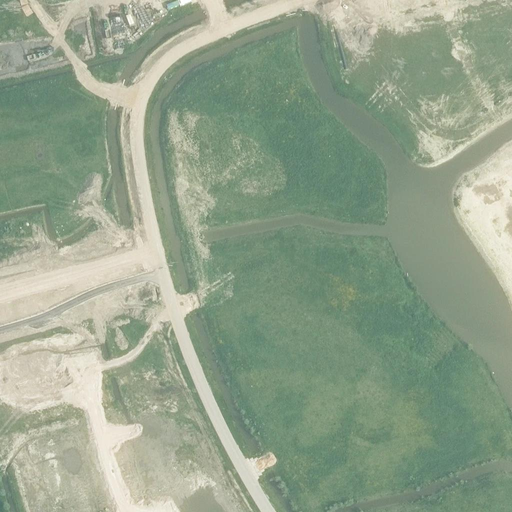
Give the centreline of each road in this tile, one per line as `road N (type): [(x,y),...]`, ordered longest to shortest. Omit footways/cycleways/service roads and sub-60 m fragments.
road 1 (residential): [(246,471),(389,415),(402,367),(397,343),(354,302),(309,282),(231,287),(173,309)]
road 2 (unclassified): [(246,471),(205,398),(173,309)]
road 3 (residential): [(32,0),(82,75),(140,102)]
road 4 (residential): [(168,418),(130,320),(173,309)]
road 5 (residential): [(24,455),(168,418)]
